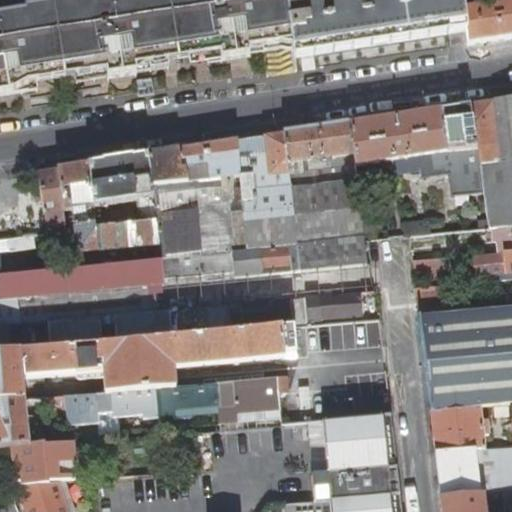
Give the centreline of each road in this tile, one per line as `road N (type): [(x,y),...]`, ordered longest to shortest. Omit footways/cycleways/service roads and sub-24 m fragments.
road 1 (residential): [(0,150),(511,69)]
road 2 (residential): [(416,511),(380,256)]
